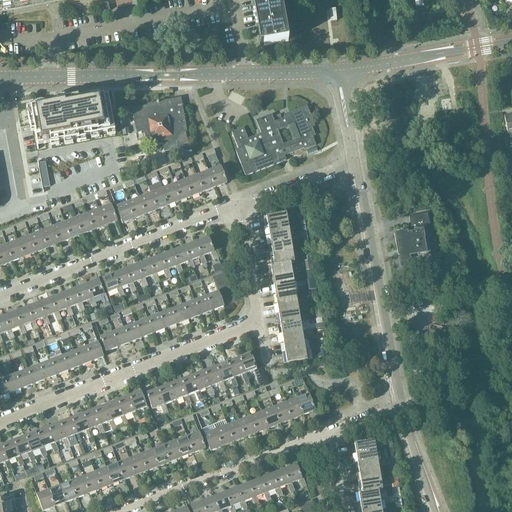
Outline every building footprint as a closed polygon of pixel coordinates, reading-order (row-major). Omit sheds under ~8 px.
[(254,0),(263,47),(288,43),(288,42),(285,43),(277,0),(0,0),(0,9),(49,0),(254,0)] [(100,5),(101,13),(110,11),(108,4),(100,5)] [(51,104),(26,109),(29,126),(33,125),(37,146),(38,146),(46,144),(50,143),(64,141),(64,143),(72,142),(85,139),(85,137),(115,132),(111,110),(110,106),(108,96),(99,98),(98,96),(90,97),(85,98),(78,99),(78,95),(69,97),(56,99),(56,101),(51,102),(51,101),(50,101),(50,104),(51,103),(51,104)] [(147,104),(147,106),(128,109),(129,113),(132,115),(133,115),(136,133),(144,132),(146,139),(151,138),(151,141),(154,141),(155,146),(163,144),(164,152),(183,149),(183,150),(186,152),(189,151),(186,132),(187,132),(182,104),(179,104),(176,102),(175,99),(147,104)] [(316,146),(313,138),(315,137),(312,128),(315,127),(307,107),(290,114),(291,117),(275,123),(272,115),(256,121),(263,140),(250,145),(243,128),(232,133),(238,150),(235,151),(245,177),(286,161),(284,157),(303,149),(304,151),(316,146)] [(42,163),(38,164),(39,167),(43,189),(47,188),(50,188),(48,177),(45,163),(42,163)] [(220,168),(208,172),(215,189),(227,184),(220,168)] [(208,172),(197,177),(203,193),(215,189),(208,172)] [(185,181),(192,198),(203,193),(197,177),(185,181)] [(192,198),(185,181),(174,186),(180,202),(192,198)] [(174,186),(162,190),(169,206),(180,202),(174,186)] [(162,190),(151,195),(157,211),(169,206),(162,190)] [(151,195),(139,199),(146,215),(157,211),(151,195)] [(139,199),(128,204),(134,220),(146,215),(139,199)] [(134,220),(128,204),(116,208),(122,224),(134,220)] [(99,210),(105,227),(117,222),(111,206),(99,210)] [(99,210),(87,215),(94,231),(105,227),(99,210)] [(263,218),(265,228),(288,224),(286,214),(263,218)] [(412,231),(394,234),(400,270),(416,267),(416,266),(433,262),(427,234),(431,233),(427,214),(409,217),(412,231)] [(87,215),(76,219),(82,236),(94,231),(87,215)] [(76,219),(64,224),(71,240),(82,236),(76,219)] [(64,224),(53,228),(59,245),(71,240),(64,224)] [(265,228),(267,238),(290,234),(288,224),(265,228)] [(53,228),(41,233),(47,249),(59,245),(53,228)] [(41,233),(30,237),(36,254),(47,249),(41,233)] [(267,238),(268,247),(291,243),(290,234),(267,238)] [(30,237),(18,242),(24,258),(36,254),(30,237)] [(214,252),(208,238),(196,243),(202,257),(203,257),(211,254),(214,262),(218,260),(215,252),(214,252)] [(18,242),(6,246),(13,263),(24,258),(18,242)] [(184,247),(190,262),(192,261),(199,258),(202,266),(206,264),(203,257),(202,257),(196,243),(184,247)] [(268,247),(270,257),(293,253),(291,243),(268,247)] [(6,246),(0,248),(0,264),(1,267),(13,263),(6,246)] [(184,247),(173,252),(178,267),(180,266),(187,263),(190,271),(195,269),(192,261),(190,262),(184,247)] [(173,252),(161,257),(167,271),(168,270),(176,268),(179,275),(183,274),(180,266),(178,267),(173,252)] [(270,257),(272,266),(272,267),(291,263),(291,264),(295,263),(293,253),(270,257)] [(161,257),(149,261),(155,276),(156,275),(164,272),(167,280),(171,278),(168,270),(167,271),(161,257)] [(149,261),(137,266),(143,280),(145,280),(152,277),(155,284),(159,283),(156,275),(155,276),(149,261)] [(268,267),(269,277),(292,273),(291,264),(291,263),(272,267),(272,266),(268,267)] [(223,271),(220,264),(212,267),(215,275),(223,271)] [(137,266),(126,270),(131,285),(133,284),(140,281),(143,289),(148,287),(145,280),(143,280),(137,266)] [(126,270),(114,275),(120,289),(121,289),(129,286),(132,293),(136,292),(133,284),(131,285),(126,270)] [(269,277),(271,287),(294,283),(292,273),(269,277)] [(226,279),(224,274),(213,278),(214,282),(214,283),(214,284),(226,279)] [(120,289),(114,275),(102,280),(107,294),(117,290),(120,298),(124,296),(121,289),(120,289)] [(228,285),(226,279),(214,284),(216,289),(228,285)] [(92,300),(94,299),(101,297),(104,304),(108,303),(105,295),(104,295),(98,281),(86,286),(92,300)] [(271,287),(273,297),(296,293),(294,283),(271,287)] [(230,291),(228,285),(216,289),(218,293),(219,295),(230,291)] [(80,305),(82,304),(89,301),(92,309),(96,307),(94,299),(92,300),(86,286),(75,290),(80,305)] [(68,309),(70,308),(77,306),(80,313),(85,312),(82,304),(80,305),(75,290),(63,295),(68,309)] [(232,296),(230,291),(219,295),(221,301),(232,296)] [(218,293),(206,298),(212,312),(224,308),(223,306),(221,301),(219,295),(218,293)] [(273,297),(274,306),(297,302),(296,293),(273,297)] [(68,309),(63,295),(51,299),(57,314),(58,313),(66,310),(69,318),(73,316),(70,308),(68,309)] [(221,301),(223,306),(235,302),(232,296),(221,301)] [(206,298),(194,302),(200,317),(212,312),(206,298)] [(57,314),(51,299),(39,304),(45,318),(47,318),(54,315),(57,322),(61,321),(58,313),(57,314)] [(194,302),(182,307),(188,321),(200,317),(194,302)] [(274,306),(276,316),(299,312),(297,302),(274,306)] [(39,304),(27,308),(33,323),(35,322),(42,319),(45,327),(49,325),(47,318),(45,318),(39,304)] [(171,311),(176,326),(188,321),(182,307),(171,311)] [(27,308),(16,313),(21,327),(23,327),(31,324),(33,331),(38,330),(35,322),(33,323),(27,308)] [(171,311),(159,316),(165,330),(176,326),(171,311)] [(276,316),(277,326),(300,322),(299,312),(276,316)] [(16,313),(4,317),(10,332),(11,331),(19,328),(22,336),(26,334),(23,327),(21,327),(16,313)] [(159,316),(147,320),(153,335),(165,330),(159,316)] [(4,317),(0,318),(0,335),(7,333),(10,341),(14,339),(11,331),(10,332),(4,317)] [(147,320),(135,325),(141,339),(153,335),(147,320)] [(277,326),(279,336),(302,332),(300,322),(277,326)] [(135,325),(124,329),(129,344),(141,339),(135,325)] [(112,334),(118,349),(129,344),(124,329),(112,334)] [(279,336),(281,345),(304,342),(302,332),(279,336)] [(118,349),(112,334),(100,338),(106,353),(118,349)] [(305,351),(304,342),(281,345),(282,355),(305,351)] [(86,348),(92,363),(104,358),(98,344),(86,348)] [(74,353),(80,367),(92,363),(86,348),(74,353)] [(305,351),(282,355),(284,365),(307,361),(305,351)] [(62,357),(68,372),(80,367),(74,353),(62,357)] [(250,354),(239,359),(245,375),(246,374),(253,372),(256,380),(261,378),(257,369),(257,370),(250,354)] [(62,357),(51,362),(56,377),(68,372),(62,357)] [(239,359),(227,363),(233,379),(235,379),(242,376),(245,384),(249,383),(246,374),(245,375),(239,359)] [(51,362),(39,366),(45,381),(56,377),(51,362)] [(227,363),(215,367),(222,384),(223,383),(230,381),(233,389),(238,387),(235,379),(233,379),(227,363)] [(39,366),(27,371),(33,386),(45,381),(39,366)] [(215,367),(204,372),(210,388),(211,388),(219,385),(222,393),(226,392),(223,383),(222,384),(215,367)] [(27,371),(15,376),(21,390),(33,386),(27,371)] [(204,372),(192,376),(199,393),(200,392),(207,390),(210,398),(215,396),(211,388),(210,388),(204,372)] [(15,376),(4,380),(9,395),(21,390),(15,376)] [(192,376),(181,381),(187,397),(188,397),(196,394),(199,402),(203,401),(200,392),(199,393),(192,376)] [(0,398),(9,395),(4,380),(0,381),(0,398)] [(181,381),(169,385),(176,402),(177,401),(184,398),(187,407),(191,405),(188,397),(187,397),(181,381)] [(169,385),(158,390),(164,406),(165,406),(172,403),(176,411),(180,410),(177,401),(176,402),(169,385)] [(164,406),(158,390),(146,394),(152,411),(161,407),(164,416),(168,414),(165,406),(164,406)] [(135,413),(137,413),(144,410),(147,418),(151,416),(148,408),(147,408),(141,392),(129,397),(135,413)] [(297,400),(303,416),(315,412),(308,395),(302,398),(300,393),(296,395),(298,399),(297,400)] [(124,417),(125,417),(132,414),(135,422),(140,421),(137,413),(135,413),(129,397),(117,401),(124,417)] [(285,404),(291,421),(303,416),(297,400),(285,404)] [(112,422),(113,422),(121,419),(124,427),(128,425),(125,417),(124,417),(117,401),(106,406),(112,422)] [(273,409),(280,425),(291,421),(285,404),(273,409)] [(101,426),(102,426),(109,423),(112,431),(117,430),(113,422),(112,422),(106,406),(94,410),(101,426)] [(280,425),(273,409),(262,413),(268,430),(280,425)] [(89,431),(90,430),(98,428),(101,436),(105,434),(102,426),(101,426),(94,410),(83,415),(89,431)] [(250,418),(257,434),(268,430),(262,413),(250,418)] [(89,431),(83,415),(71,419),(78,435),(79,435),(86,432),(89,440),(94,439),(90,430),(89,431)] [(250,418),(239,422),(245,439),(257,434),(250,418)] [(66,440),(67,439),(74,437),(78,445),(82,443),(79,435),(78,435),(71,419),(60,424),(66,440)] [(239,422),(227,427),(234,443),(245,439),(239,422)] [(54,444),(56,444),(63,441),(66,449),(70,448),(67,439),(66,440),(60,424),(48,428),(54,444)] [(227,427),(216,431),(222,447),(234,443),(227,427)] [(43,449),(44,448),(51,446),(54,454),(59,452),(56,444),(54,444),(48,428),(37,432),(43,449)] [(222,447),(216,431),(204,436),(210,452),(222,447)] [(31,453),(33,453),(40,450),(43,458),(47,457),(44,448),(43,449),(37,432),(25,437),(31,453)] [(187,438),(194,454),(205,450),(199,433),(187,438)] [(31,453),(25,437),(13,441),(20,458),(21,457),(28,455),(31,463),(36,461),(33,453),(31,453)] [(176,442),(182,459),(194,454),(187,438),(176,442)] [(13,441),(2,446),(8,462),(9,462),(17,459),(20,467),(24,466),(21,457),(20,458),(13,441)] [(353,455),(376,451),(374,441),(351,445),(353,455)] [(164,447),(171,463),(182,459),(176,442),(164,447)] [(2,446),(0,446),(0,465),(5,464),(8,472),(13,470),(9,462),(8,462),(2,446)] [(153,451),(159,468),(171,463),(164,447),(153,451)] [(141,456),(147,472),(159,468),(153,451),(141,456)] [(355,465),(378,461),(376,451),(353,455),(355,465)] [(129,460),(136,477),(147,472),(141,456),(129,460)] [(129,460),(118,465),(124,481),(136,477),(129,460)] [(355,465),(356,474),(379,471),(378,461),(355,465)] [(118,465),(106,469),(113,485),(124,481),(118,465)] [(296,466),(284,470),(290,485),(292,484),(299,481),(302,489),(306,487),(303,479),(302,480),(296,466)] [(113,485),(106,469),(95,474),(101,490),(113,485)] [(284,470),(272,475),(278,489),(280,489),(287,486),(290,493),(295,492),(292,484),(290,485),(284,470)] [(356,474),(358,484),(381,480),(379,471),(356,474)] [(95,474),(83,478),(90,494),(101,490),(95,474)] [(272,475),(261,479),(266,494),(268,493),(276,490),(279,498),(283,496),(280,489),(278,489),(272,475)] [(83,478),(72,483),(78,499),(90,494),(83,478)] [(261,479),(249,484),(255,498),(256,498),(264,495),(267,503),(271,501),(268,493),(266,494),(261,479)] [(358,484),(359,494),(379,491),(383,490),(381,480),(358,484)] [(72,483),(60,487),(66,503),(78,499),(72,483)] [(249,484),(237,489),(243,503),(245,502),(252,499),(255,507),(259,505),(256,498),(255,498),(249,484)] [(60,487),(49,491),(55,508),(66,503),(60,487)] [(231,508),(233,507),(240,504),(243,511),(248,510),(245,502),(243,503),(237,489),(225,493),(231,508)] [(44,511),(55,508),(49,491),(37,496),(42,511),(44,511)] [(355,494),(357,505),(380,501),(379,491),(359,494),(355,494)] [(231,508),(225,493),(214,498),(219,511),(221,511),(229,508),(230,511),(234,511),(233,507),(231,508)] [(0,511),(16,511),(17,510),(13,510),(11,503),(15,502),(14,496),(4,498),(5,500),(0,501),(0,511)] [(219,511),(214,498),(202,502),(205,511),(221,511),(219,511)] [(314,507),(311,501),(299,506),(301,510),(300,510),(301,511),(314,507)] [(357,505),(358,511),(373,511),(382,511),(380,501),(357,505)] [(205,511),(202,502),(190,507),(191,511),(205,511)]
